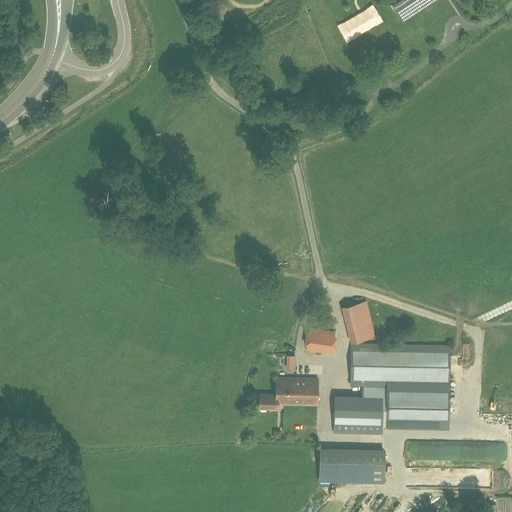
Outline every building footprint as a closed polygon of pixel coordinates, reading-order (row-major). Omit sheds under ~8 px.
[(397,0),(391,4),(402,21),(433,0),(397,0)] [(309,328),(306,349),(332,353),(335,332),(309,328)] [(449,424),(450,345),(351,343),(351,385),(389,385),(390,423),(449,424)] [(278,402),(317,403),(318,377),(276,376),(276,394),(260,393),(259,407),(277,408),(278,402)] [(334,394),(333,432),(382,434),(383,395),(334,394)]
